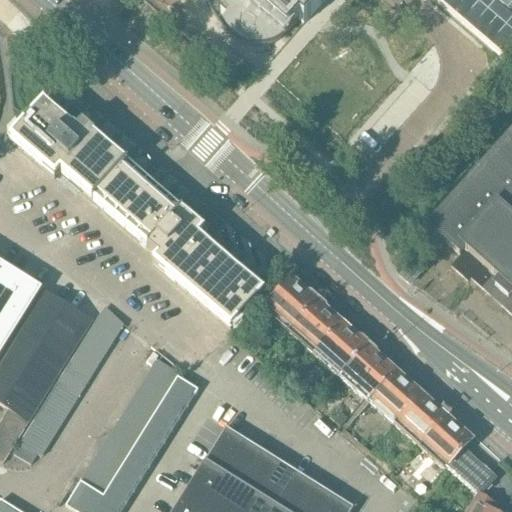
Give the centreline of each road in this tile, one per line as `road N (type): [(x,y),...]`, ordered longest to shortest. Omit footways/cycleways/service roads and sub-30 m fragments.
road 1 (tertiary): [(67,21),(317,238)]
road 2 (unclassified): [(317,238),(467,64),(466,55),(396,0)]
road 3 (tertiary): [(317,238),(511,403)]
